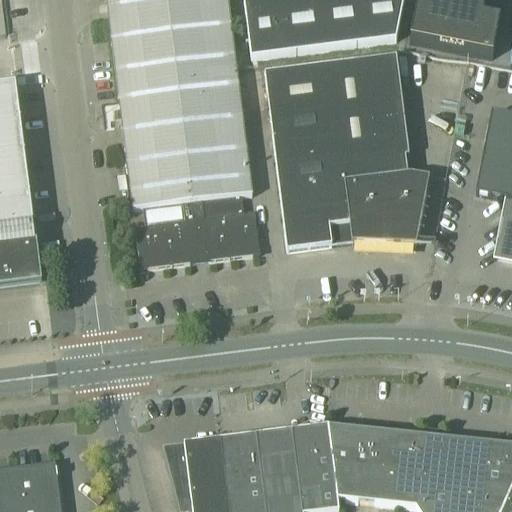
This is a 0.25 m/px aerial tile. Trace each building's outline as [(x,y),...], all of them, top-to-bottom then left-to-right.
[(225,0),(104,0),(132,216),(143,215),(145,232),(135,234),(140,275),(259,260),(254,220),(243,221),(241,206),(252,204),(225,0)] [(242,0),(250,64),(395,46),(399,26),(404,0),(242,0)] [(484,1),(481,1),(480,0),(420,0),(411,48),(491,64),(499,23),(480,20),(484,1)] [(264,79),(286,257),(351,248),(416,251),(429,183),(406,179),(404,162),(408,162),(396,62),(264,79)] [(0,293),(41,288),(36,247),(35,247),(15,89),(14,89),(7,90),(0,90),(0,293)] [(498,262),(511,264),(511,122),(491,119),(474,201),(490,204),(490,203),(509,207),(498,262)] [(336,511),(327,433),(291,437),(300,511),(336,511)] [(389,511),(503,511),(511,494),(511,452),(438,445),(438,446),(423,444),(424,443),(327,433),(336,511),(337,511),(337,506),(389,511)] [(300,511),(291,437),(255,442),(264,511),(300,511)] [(264,511),(255,442),(220,447),(227,511),(264,511)] [(227,511),(220,447),(164,454),(179,511),(227,511)] [(0,511),(59,511),(54,469),(0,475),(0,511)] [(511,511),(511,494),(503,511),(511,511)]
